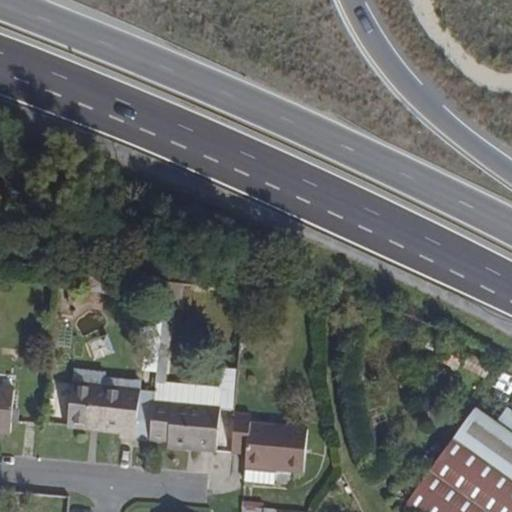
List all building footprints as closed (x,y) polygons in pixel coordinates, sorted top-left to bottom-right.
[(118,440),(129,440),(132,388),(62,384),(59,427),(118,431),(118,440)] [(0,438),(11,440),(15,391),(0,389),(0,438)] [(166,452),(210,454),(215,416),(171,412),(170,395),(149,394),(145,442),(166,444),(166,452)] [(402,511),(403,511),(511,511),(511,427),(469,401),(402,511)] [(244,458),(241,490),(276,493),(277,478),(295,479),(299,426),(244,422),(245,412),(229,411),(225,457),(244,458)]
